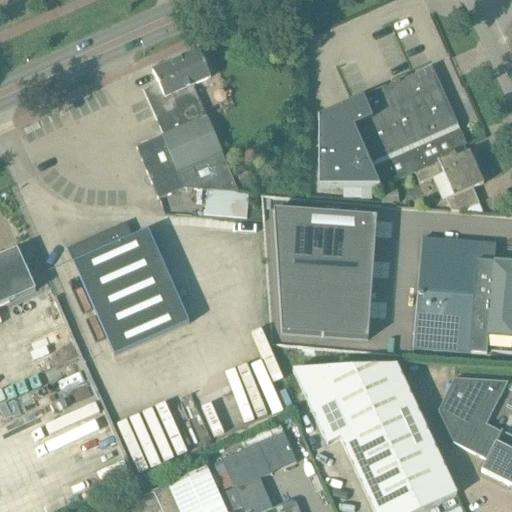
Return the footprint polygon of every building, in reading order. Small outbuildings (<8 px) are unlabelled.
[(210,78),(199,53),(152,73),(158,86),(143,92),(163,138),(136,150),(158,202),(184,191),(207,192),(238,195),(192,87),(210,78)] [(393,84),(394,85),(317,120),(317,121),(318,121),(318,190),(381,190),(396,183),(415,175),(425,170),(426,170),(425,169),(439,164),(438,163),(463,152),(462,149),(467,147),(432,68),(399,84),(399,83),(393,84)] [(465,156),(463,152),(438,163),(439,164),(425,169),(426,170),(425,170),(415,175),(420,185),(430,181),(443,175),(453,197),(446,201),(452,213),(461,214),(480,205),(474,190),(484,186),(469,154),(465,156)] [(249,196),(238,195),(207,192),(205,218),(247,221),(249,196)] [(377,220),(273,213),(282,336),(368,342),(377,220)] [(133,240),(126,225),(67,251),(115,358),(188,326),(147,233),(133,240)] [(422,241),(413,351),(415,352),(482,358),(482,356),(486,356),(487,354),(511,355),(511,266),(495,266),(496,247),(422,241)] [(0,308),(36,293),(17,251),(0,258),(0,308)] [(396,369),(293,373),(327,448),(340,442),(372,511),(425,511),(456,498),(396,369)] [(455,382),(443,406),(467,418),(454,445),(487,461),(481,473),(509,487),(511,488),(511,439),(501,434),(486,427),(509,385),(455,382)] [(211,390),(174,402),(178,413),(214,401),(211,390)] [(50,435),(102,416),(98,406),(47,424),(50,435)] [(214,445),(209,429),(200,432),(200,433),(189,437),(194,452),(214,445)] [(259,481),(295,465),(282,435),(220,463),(220,464),(210,468),(220,491),(230,487),(233,492),(241,511),(267,511),(271,510),(259,481)] [(96,511),(180,511),(169,486),(169,487),(145,497),(138,482),(137,483),(113,494),(115,498),(94,507),(96,511)] [(291,501),(281,506),(283,511),(299,511),(296,503),(291,502),(291,501)]
